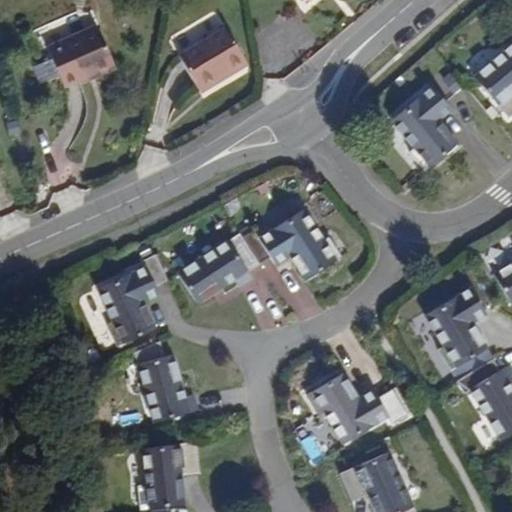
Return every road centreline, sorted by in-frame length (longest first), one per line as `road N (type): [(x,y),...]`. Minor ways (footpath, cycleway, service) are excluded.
road 1 (residential): [(283,511),(259,372),(283,335),(364,304),(394,269),(407,223)]
road 2 (residential): [(294,119),(0,259)]
road 3 (residential): [(415,0),(294,119)]
road 4 (residential): [(294,119),(383,213),(407,223)]
